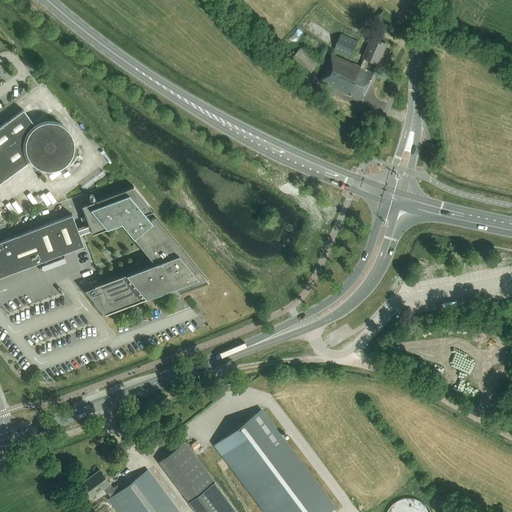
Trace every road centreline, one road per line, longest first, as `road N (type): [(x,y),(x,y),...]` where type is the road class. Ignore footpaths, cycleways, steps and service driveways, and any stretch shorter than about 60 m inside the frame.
road 1 (primary): [(386,195),(180,99),(46,0)]
road 2 (tertiary): [(11,437),(301,324)]
road 3 (track): [(336,357),(240,367),(106,420)]
road 4 (track): [(511,436),(428,390),(336,357)]
road 5 (tertiary): [(301,324),(324,320),(363,290),(382,262),(402,200)]
road 6 (tertiary): [(386,195),(362,266),(301,324)]
